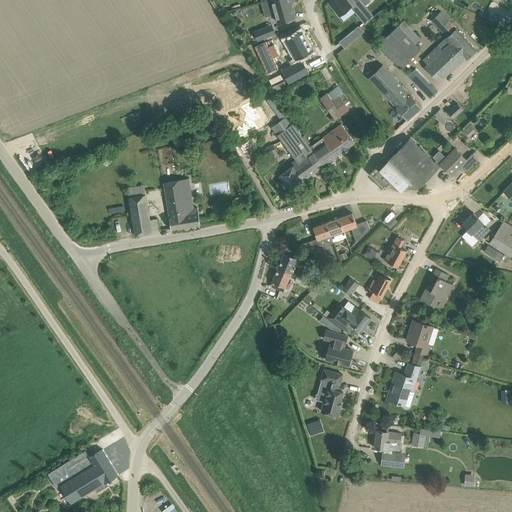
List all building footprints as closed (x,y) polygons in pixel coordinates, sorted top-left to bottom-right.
[(290,0),(272,0),(279,21),(295,17),(290,0)] [(330,0),(329,2),(340,15),(351,6),(365,23),(374,16),(365,5),(361,0),(330,0)] [(428,64),(425,66),(440,82),(466,57),(467,59),(477,50),(441,11),(432,19),(447,36),(445,38),(446,38),(439,45),(423,59),(428,64)] [(404,19),(378,45),(400,68),(420,49),(415,43),(421,37),(404,19)] [(343,46),(364,30),(359,23),(338,40),(343,46)] [(267,26),(254,31),(258,40),(271,35),(267,26)] [(292,65),(283,70),(290,83),(309,72),(303,60),(302,60),(301,57),(313,50),(302,30),(285,39),(295,57),(289,60),(292,65)] [(278,55),(275,44),(257,50),(265,73),(278,68),(274,56),(278,55)] [(372,62),(363,71),(395,105),(395,106),(408,119),(422,106),(411,94),(410,94),(383,64),(378,69),(372,62)] [(326,66),(321,68),(326,78),(331,76),(326,66)] [(408,75),(430,98),(437,91),(415,68),(408,75)] [(270,77),(273,88),(285,85),(282,74),(270,77)] [(332,114),(335,119),(338,117),(339,118),(350,110),(340,97),(333,102),(327,94),(321,98),(332,114)] [(241,100),(244,106),(249,103),(246,97),(241,100)] [(448,112),(453,118),(463,108),(458,103),(448,112)] [(440,108),(435,114),(444,124),(450,118),(440,108)] [(310,146),(292,121),(288,116),(272,127),(296,159),(283,168),(285,171),(280,175),(291,190),(306,179),(305,178),(323,165),(310,146)] [(310,146),(323,165),(342,151),(343,153),(350,147),(349,146),(355,142),(342,124),(310,146)] [(468,135),(475,130),(470,125),(464,130),(468,135)] [(418,188),(439,166),(410,138),(390,159),(389,159),(382,166),(379,163),(370,173),(385,188),(389,184),(399,184),(399,188),(418,188)] [(262,150),(266,160),(278,155),(274,145),(262,150)] [(443,154),(435,162),(439,166),(441,164),(452,175),(461,165),(466,170),(477,160),(472,154),(467,159),(456,148),(446,157),(443,154)] [(170,218),(171,229),(201,224),(198,207),(194,208),(189,178),(164,182),(170,217),(170,218)] [(128,188),(135,234),(152,231),(159,230),(157,218),(150,219),(145,185),(128,188)] [(353,212),(339,217),(344,230),(351,227),(356,241),(370,227),(367,220),(357,224),(353,212)] [(472,233),(480,241),(491,230),(483,222),(473,212),(462,224),(472,233)] [(339,217),(327,222),(333,240),(346,236),(344,230),(339,217)] [(511,255),(511,225),(504,220),(489,243),(511,257),(511,255)] [(333,240),(327,222),(313,226),(318,238),(300,244),(315,252),(332,261),(335,256),(329,243),(334,241),(333,240)] [(401,247),(405,241),(397,237),(385,260),(398,267),(407,250),(401,247)] [(504,255),(488,245),(484,251),(500,261),(504,255)] [(363,256),(377,264),(382,254),(368,246),(363,256)] [(346,251),(340,253),(342,259),(348,257),(346,251)] [(285,252),(279,266),(292,272),(295,265),(299,267),(296,273),(303,276),(309,263),(298,258),(294,256),(285,252)] [(328,268),(332,261),(315,252),(312,259),(325,267),(326,266),(328,268)] [(494,262),(490,259),(486,263),(490,267),(494,262)] [(292,272),(279,266),(272,281),(273,281),(271,285),(284,291),(292,272)] [(420,298),(429,303),(433,305),(438,295),(446,299),(453,284),(446,280),(449,275),(437,268),(433,274),(438,277),(433,287),(428,284),(420,298)] [(369,299),(378,304),(392,279),(380,273),(376,280),(374,279),(369,288),(374,291),(369,299)] [(342,289),(350,295),(359,284),(351,278),(342,289)] [(304,298),(309,302),(313,297),(308,293),(304,298)] [(355,315),(343,306),(339,312),(334,309),(329,316),(345,329),(350,322),(361,330),(371,317),(360,309),(355,315)] [(275,317),(268,313),(264,319),(272,324),(275,317)] [(325,324),(331,328),(335,323),(329,319),(325,324)] [(430,345),(426,343),(432,326),(413,320),(407,340),(418,344),(416,350),(427,354),(430,345)] [(470,329),(469,337),(476,338),(477,330),(470,329)] [(330,343),(326,359),(349,365),(352,354),(350,354),(352,349),(344,347),(345,344),(348,335),(327,330),(324,338),(331,340),(330,343)] [(416,356),(413,364),(420,366),(423,358),(416,356)] [(413,364),(410,363),(406,375),(396,372),(393,382),(395,383),(390,399),(388,398),(388,399),(404,404),(404,406),(405,408),(407,408),(409,408),(410,406),(416,389),(413,388),(420,366),(413,364)] [(343,374),(324,369),(322,379),(329,380),(323,401),(324,401),(321,410),(339,415),(341,405),(340,405),(343,392),(337,390),(339,383),(340,384),(343,374)] [(511,389),(501,390),(502,402),(511,402),(511,389)] [(402,433),(389,431),(389,426),(382,425),(382,430),(377,430),(375,448),(386,449),(387,442),(400,444),(402,433)] [(412,445),(424,447),(426,435),(413,432),(412,445)] [(65,463),(48,473),(57,487),(61,485),(71,502),(95,488),(97,492),(109,485),(107,482),(119,474),(103,449),(69,470),(65,463)] [(406,453),(383,450),(381,465),(404,468),(406,453)]
